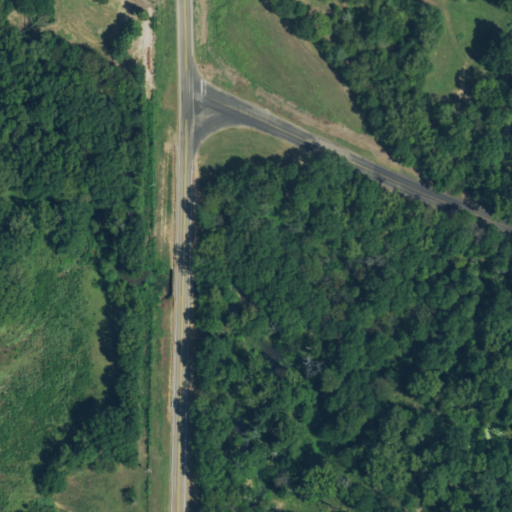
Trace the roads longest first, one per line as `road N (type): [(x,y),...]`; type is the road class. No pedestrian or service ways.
road 1 (tertiary): [(186,0),(181,511)]
road 2 (tertiary): [(186,103),(281,126),(511,222)]
